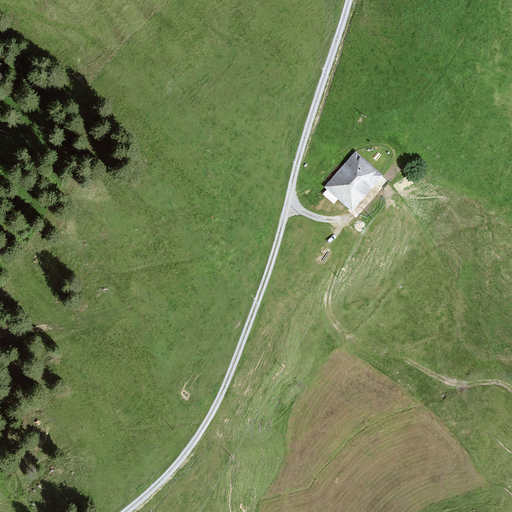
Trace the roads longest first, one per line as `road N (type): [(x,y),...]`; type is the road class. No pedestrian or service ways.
road 1 (track): [(351,0),(291,205),(223,390),(173,467),(124,511)]
road 2 (track): [(291,205),(343,226),(347,250),(332,283),(332,309),(345,333),(455,386),(511,389)]
